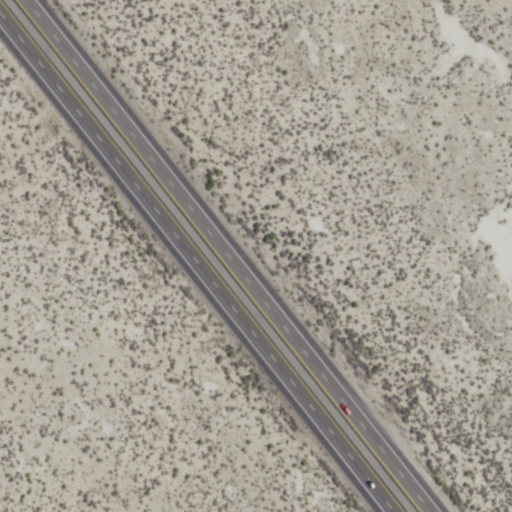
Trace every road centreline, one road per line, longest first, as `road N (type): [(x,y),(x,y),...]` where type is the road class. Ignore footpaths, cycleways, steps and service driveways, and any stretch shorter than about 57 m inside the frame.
road 1 (trunk): [(426,511),(19,0)]
road 2 (trunk): [(0,20),(389,511)]
